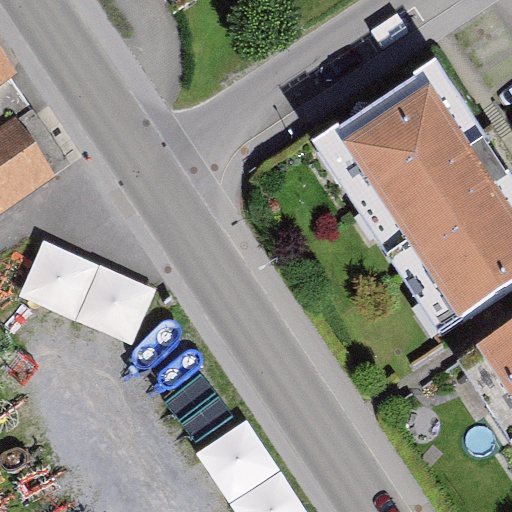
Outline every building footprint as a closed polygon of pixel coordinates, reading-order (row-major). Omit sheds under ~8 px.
[(0,58),(0,220),(51,186),(15,133),(27,124),(15,105),(26,98),(0,58)] [(461,342),(511,309),(511,227),(488,189),(434,103),(345,159),(461,342)] [(139,345),(162,288),(46,242),(23,299),(139,345)] [(511,424),(511,346),(477,369),(511,424)] [(314,511),(254,417),(202,450),(241,511),(314,511)] [(177,475),(193,511),(226,511),(231,510),(209,460),(177,475)]
